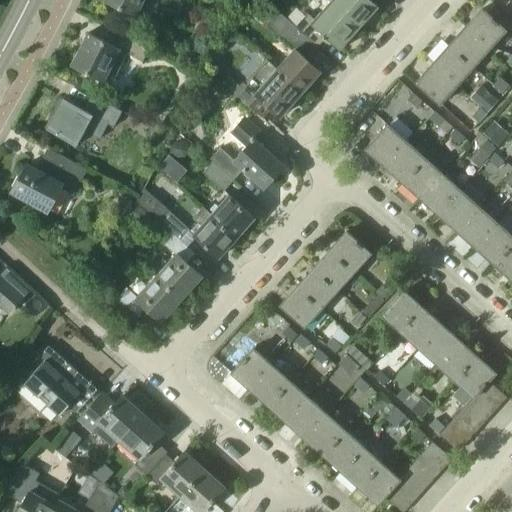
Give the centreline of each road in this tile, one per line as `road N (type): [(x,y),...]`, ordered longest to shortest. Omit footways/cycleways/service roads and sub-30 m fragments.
road 1 (residential): [(158,375),(332,180)]
road 2 (residential): [(332,180),(317,166),(311,131),(429,0)]
road 3 (residential): [(511,324),(332,180)]
road 4 (residential): [(280,484),(158,375)]
